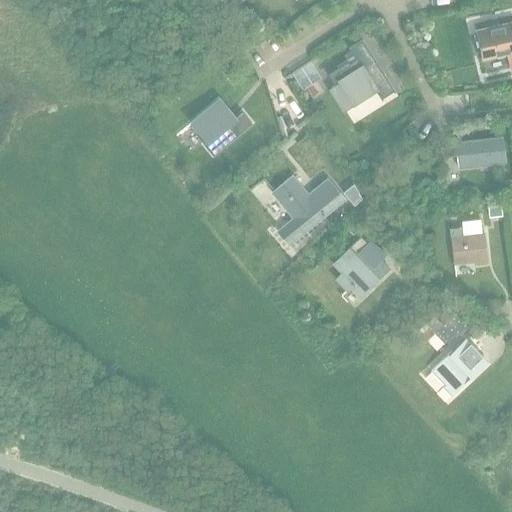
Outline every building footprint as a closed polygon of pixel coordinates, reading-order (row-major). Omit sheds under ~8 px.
[(511,21),(475,30),(481,59),(506,54),(509,69),(511,68),(511,21)] [(394,92),(395,91),(362,39),(349,48),(356,59),(349,63),(347,60),(327,73),(335,85),(328,89),(342,110),(375,89),(382,100),(383,99),(382,98),(393,90),(394,92)] [(196,118),(191,123),(206,142),(203,145),(212,157),(252,124),(242,112),(234,119),(218,100),(196,118)] [(460,137),(446,139),(448,155),(457,154),(458,166),(479,164),(478,158),(492,156),(492,155),(501,154),(500,139),(490,140),(490,138),(460,141),(460,137)] [(273,192),(294,218),(278,232),(288,244),(330,210),(320,197),(314,203),(292,176),(273,192)] [(474,264),(486,262),(483,233),(451,236),(454,263),(474,261),(474,264)] [(361,296),(389,268),(380,260),(385,254),(370,240),(368,243),(360,237),(333,263),(342,273),(336,279),(347,290),(351,286),(361,296)] [(440,327),(435,332),(444,343),(454,334),(457,336),(467,326),(455,313),(440,327)] [(461,340),(451,350),(431,369),(445,383),(443,386),(452,395),(484,364),(461,340)]
